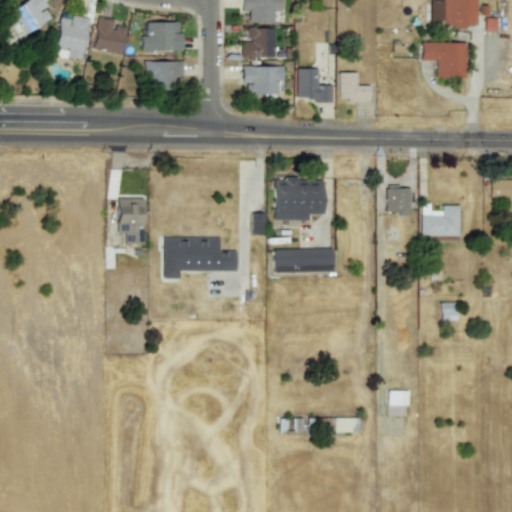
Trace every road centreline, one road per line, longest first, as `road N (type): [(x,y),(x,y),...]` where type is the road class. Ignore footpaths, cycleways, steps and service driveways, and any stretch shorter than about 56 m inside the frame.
road 1 (tertiary): [(210,134),(511,142)]
road 2 (tertiary): [(0,130),(210,134)]
road 3 (residential): [(210,134),(210,0)]
